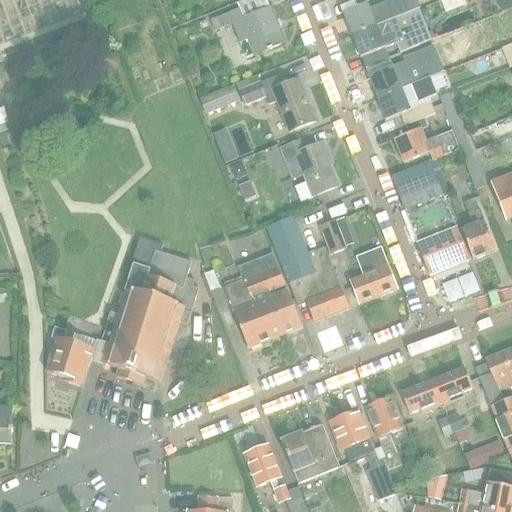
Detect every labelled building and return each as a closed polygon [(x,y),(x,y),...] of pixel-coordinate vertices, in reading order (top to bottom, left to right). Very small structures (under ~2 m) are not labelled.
[(367,4),(342,14),(351,36),(376,26),(418,10),(421,8),(417,0),(384,0),(385,1),(368,7),(367,4)] [(511,0),(497,0),(498,0),(502,12),(511,7),(511,0)] [(243,20),(240,10),(211,22),(214,31),(232,24),(246,59),(284,44),(271,9),(243,20)] [(376,26),(351,36),(360,58),(385,48),(395,44),(399,54),(430,42),(418,10),(376,26)] [(368,77),(377,99),(401,89),(392,67),(368,77)] [(281,75),(260,84),(266,99),(268,106),(277,102),(289,133),(316,122),(299,80),(285,85),(281,75)] [(430,78),(401,89),(377,99),(386,122),(401,116),(411,112),(410,111),(409,107),(437,96),(430,78)] [(260,84),(238,92),(244,107),(266,99),(260,84)] [(205,115),(238,102),(232,87),(199,100),(205,115)] [(476,190),(485,187),(448,95),(440,98),(476,190)] [(430,103),(410,111),(411,112),(401,116),(406,128),(424,121),(424,120),(435,115),(430,103)] [(427,128),(424,121),(406,128),(409,135),(394,141),(404,165),(439,150),(441,156),(458,149),(452,133),(426,144),(421,131),(427,128)] [(5,131),(0,132),(0,142),(1,145),(8,143),(5,131)] [(469,142),(473,155),(489,151),(485,138),(469,142)] [(299,143),(280,150),(292,180),(303,175),(306,183),(295,188),(301,202),(339,187),(330,166),(333,165),(324,144),(303,152),(299,143)] [(234,152),(222,157),(225,164),(237,159),(234,152)] [(430,163),(391,178),(417,245),(429,277),(469,262),(457,230),(456,230),(430,163)] [(241,165),(231,169),(236,180),(242,177),(244,172),(241,165)] [(497,192),(496,193),(507,221),(511,218),(511,178),(511,179),(511,180),(505,183),(504,182),(498,184),(499,186),(495,187),(497,192)] [(496,251),(474,200),(463,204),(473,227),(461,232),(473,260),(496,251)] [(307,256),(292,218),(266,228),(281,266),(285,265),(292,283),(288,285),(296,307),(307,303),(315,323),(348,310),(324,249),(308,255),(307,256)] [(336,222),(330,224),(322,227),(334,256),(347,250),(336,222)] [(191,264),(161,254),(163,247),(140,239),(131,266),(133,267),(125,293),(127,293),(126,296),(123,295),(120,304),(123,305),(119,317),(111,314),(101,343),(75,334),(72,344),(64,342),(67,332),(56,329),(52,339),(57,340),(46,374),(60,378),(59,381),(83,389),(91,362),(103,366),(103,368),(104,369),(106,370),(109,369),(110,367),(118,370),(115,378),(121,380),(120,383),(136,389),(137,385),(142,387),(144,378),(160,383),(184,309),(192,311),(199,290),(193,288),(194,282),(186,279),(191,264)] [(396,291),(381,250),(357,259),(364,277),(351,282),(359,305),(396,291)] [(284,286),(278,270),(272,255),(256,261),(262,276),(285,334),(301,328),(287,291),(275,296),(273,291),(284,286)] [(285,334),(262,276),(256,261),(238,268),(243,281),(224,289),(248,349),(285,334)] [(207,284),(217,280),(209,262),(199,267),(207,284)] [(504,404),(511,400),(511,392),(510,387),(511,386),(511,349),(485,360),(487,365),(504,404)] [(511,400),(504,404),(487,365),(475,370),(511,461),(511,400)] [(464,369),(433,382),(442,406),(464,397),(462,393),(472,389),(464,369)] [(442,406),(433,382),(401,395),(409,415),(419,410),(421,415),(442,406)] [(391,398),(366,408),(392,471),(402,467),(389,436),(404,430),(391,398)] [(0,444),(10,445),(11,409),(0,408),(0,444)] [(358,412),(330,423),(341,452),(344,451),(350,465),(367,459),(372,470),(366,472),(378,502),(394,495),(382,463),(379,464),(358,412)] [(459,415),(448,419),(454,434),(464,429),(459,415)] [(454,434),(448,419),(438,424),(444,438),(454,434)] [(322,426),(281,442),(298,485),(339,469),(322,426)] [(499,441),(486,446),(492,461),(505,455),(499,441)] [(278,504),(289,499),(294,511),(307,511),(298,488),(287,493),(268,447),(244,457),(256,488),(276,481),(279,490),(273,492),(278,504)] [(511,511),(511,475),(488,470),(484,495),(461,490),(458,506),(492,511),(511,511)] [(429,481),(428,481),(429,498),(441,500),(446,478),(429,481)] [(231,511),(232,499),(199,498),(197,511),(195,511),(188,511),(187,511),(231,511)] [(322,511),(318,499),(306,503),(309,511),(322,511)]
